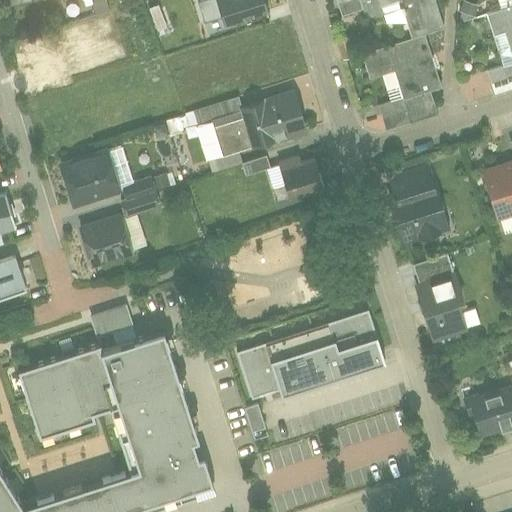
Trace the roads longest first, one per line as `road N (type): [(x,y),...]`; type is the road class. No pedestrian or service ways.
road 1 (residential): [(355,151),(452,477)]
road 2 (residential): [(0,71),(68,307)]
road 3 (residential): [(355,151),(511,102)]
road 4 (residential): [(308,0),(355,151)]
